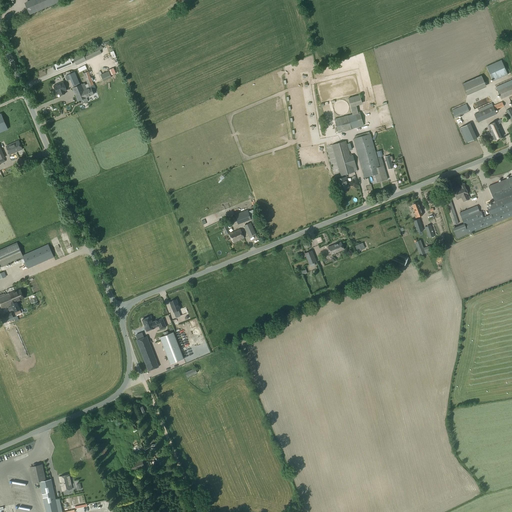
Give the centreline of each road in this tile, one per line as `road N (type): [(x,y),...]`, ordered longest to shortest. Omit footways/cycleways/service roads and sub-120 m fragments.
road 1 (unclassified): [(117,313),(511,147)]
road 2 (unclassified): [(117,313),(0,37)]
road 3 (track): [(199,511),(145,381)]
road 4 (unclassified): [(0,447),(122,390)]
